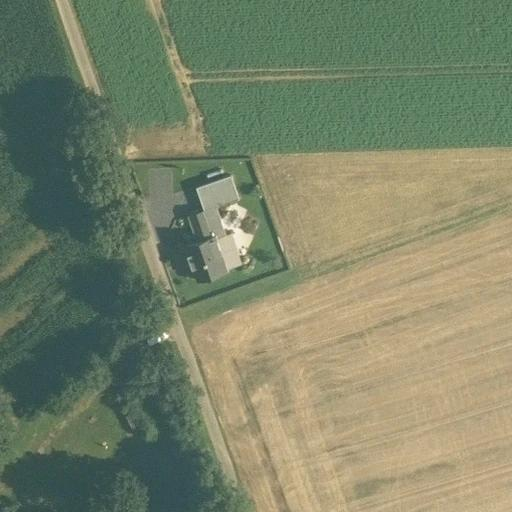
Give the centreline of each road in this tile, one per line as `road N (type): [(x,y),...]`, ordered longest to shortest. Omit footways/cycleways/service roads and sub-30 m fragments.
road 1 (unclassified): [(243,511),(63,0)]
road 2 (track): [(175,314),(511,204)]
